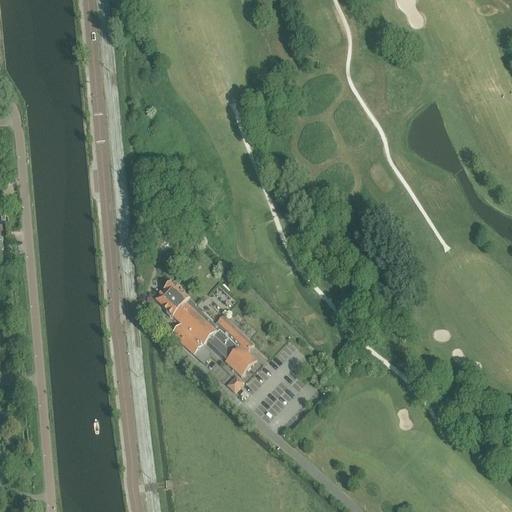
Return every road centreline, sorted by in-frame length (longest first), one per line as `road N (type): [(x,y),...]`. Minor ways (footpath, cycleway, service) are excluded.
road 1 (unclassified): [(137,511),(87,0)]
road 2 (unclassified): [(50,511),(23,175),(15,110),(0,84)]
